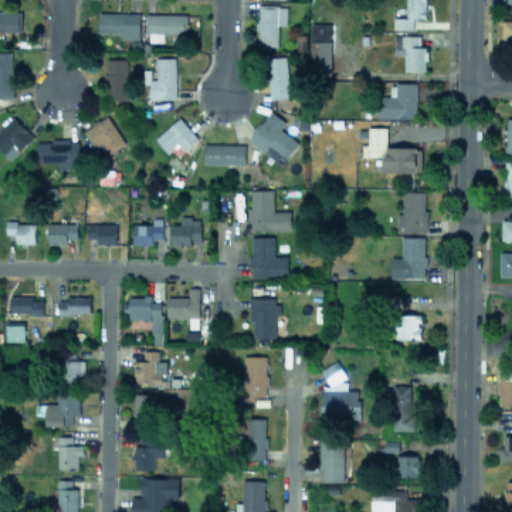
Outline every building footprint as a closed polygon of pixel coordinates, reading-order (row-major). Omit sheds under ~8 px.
[(425,0),(406,0),(406,16),(393,16),(393,29),(413,29),(413,17),(425,17),(425,0)] [(285,4),(257,4),(257,45),(277,45),(277,25),(285,25),(285,4)] [(21,10),(0,10),(0,31),(21,31),(21,10)] [(139,36),(139,11),(99,11),(99,36),(139,36)] [(186,32),(186,12),(145,12),(145,32),(186,32)] [(511,19),(502,19),(501,44),(511,44),(511,19)] [(310,69),(329,69),(329,39),(324,39),(324,31),(310,31),(310,69)] [(420,34),(395,34),(395,56),(403,56),(403,70),(420,70),(420,34)] [(297,35),(297,51),(306,51),(306,35),(297,35)] [(0,50),(0,99),(11,99),(11,50),(0,50)] [(175,56),(154,56),(154,96),(175,96),(175,56)] [(126,57),(106,57),(106,99),(126,99),(126,57)] [(287,96),(287,57),(269,57),(269,96),(287,96)] [(415,116),(415,81),(391,81),(391,94),(378,94),(378,116),(415,116)] [(247,137),(274,158),(291,137),(280,129),(286,121),(269,108),(247,137)] [(102,143),(107,152),(124,142),(107,114),(83,129),(94,148),(102,143)] [(0,149),(9,158),(32,135),(12,115),(0,127),(0,149)] [(197,137),(178,115),(153,137),(159,143),(154,148),(160,155),(165,150),(167,152),(177,143),(183,150),(197,137)] [(386,145),(387,126),(367,126),(366,155),(380,156),(380,170),(419,171),(420,146),(386,145)] [(55,167),(77,167),(77,138),(38,138),(38,160),(55,160),(55,167)] [(244,162),(244,143),(203,143),(203,163),(244,162)] [(289,228),(289,209),(273,209),(273,189),(250,189),(250,228),(289,228)] [(425,190),(398,190),(398,231),(425,231),(425,190)] [(170,244),(200,244),(200,217),(170,217),(170,244)] [(132,242),(161,242),(161,218),(151,218),(151,222),(132,222),(132,242)] [(511,238),(511,219),(501,219),(501,239),(511,238)] [(34,242),(34,221),(5,221),(5,232),(14,232),(14,242),(34,242)] [(46,242),(76,242),(76,222),(46,222),(46,242)] [(116,242),(116,222),(87,222),(87,242),(116,242)] [(273,235),(249,236),(250,276),(287,275),(287,254),(273,254),(273,235)] [(425,276),(425,236),(398,236),(398,276),(425,276)] [(511,251),(502,251),(502,276),(511,276),(511,251)] [(198,325),(198,286),(188,286),(188,296),(166,296),(166,316),(189,316),(189,325),(198,325)] [(42,314),(42,295),(10,295),(9,313),(42,314)] [(57,313),(90,313),(90,295),(57,295),(57,313)] [(162,296),(128,296),(128,317),(151,317),(152,341),(162,341),(162,296)] [(277,296),(250,296),(250,337),(277,337),(277,296)] [(421,313),(393,313),(393,338),(421,338),(421,313)] [(165,382),(165,359),(157,359),(157,350),(143,350),(143,359),(134,359),(134,382),(165,382)] [(243,400),(266,400),(266,355),(244,355),(243,400)] [(84,359),(61,359),(61,380),(84,380),(84,359)] [(321,421),(359,422),(360,389),(345,389),(345,364),(324,363),(324,387),(321,387),(321,421)] [(499,404),(511,404),(511,383),(499,383),(499,404)] [(392,429),(412,429),(412,384),(392,384),(392,429)] [(153,392),(133,392),(133,417),(153,417),(153,392)] [(78,414),(78,393),(55,393),(55,404),(36,404),(36,412),(44,412),(44,424),(71,424),(71,414),(78,414)] [(266,457),(266,418),(243,418),(243,457),(266,457)] [(511,462),(511,434),(499,434),(499,462),(511,462)] [(57,467),(81,467),(81,443),(73,443),(73,435),(57,435),(57,467)] [(132,468),(153,468),(153,456),(162,456),(162,436),(132,436),(132,468)] [(343,439),(320,439),(320,480),(343,480),(343,439)] [(397,475),(419,475),(419,453),(397,453),(397,475)] [(169,511),(169,477),(142,477),(142,496),(131,496),(131,511),(169,511)] [(56,511),(77,511),(77,478),(56,478),(56,511)] [(265,511),(265,479),(241,479),(241,500),(236,500),(236,511),(265,511)] [(406,489),(393,489),(393,511),(420,511),(420,497),(406,497),(406,489)]
